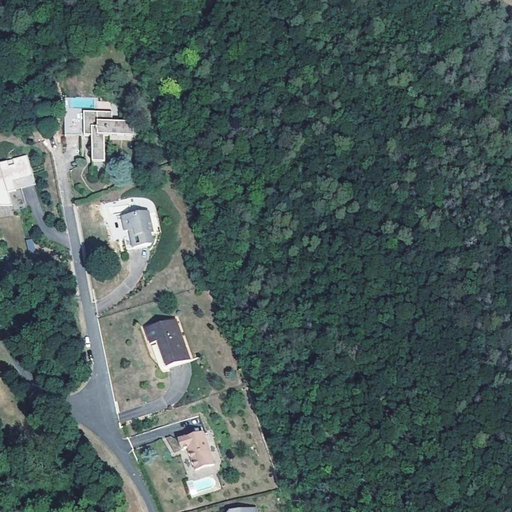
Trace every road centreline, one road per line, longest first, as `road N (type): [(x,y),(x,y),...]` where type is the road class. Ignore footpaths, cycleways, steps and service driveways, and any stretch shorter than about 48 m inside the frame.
road 1 (residential): [(0,328),(41,390),(117,448),(152,511)]
road 2 (track): [(492,0),(478,77),(486,115),(511,142)]
